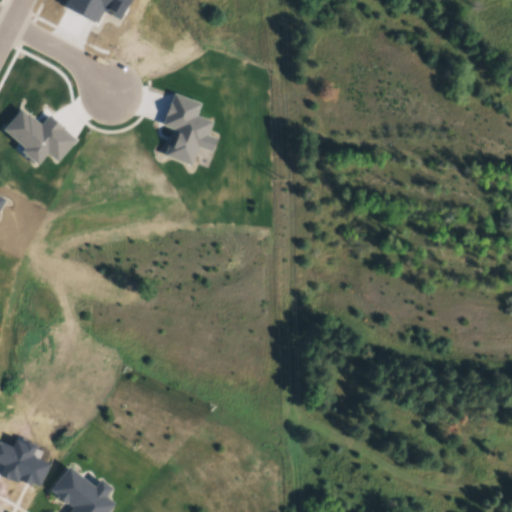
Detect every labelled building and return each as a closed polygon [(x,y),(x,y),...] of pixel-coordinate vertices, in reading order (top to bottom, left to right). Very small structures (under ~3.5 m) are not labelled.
[(96,25),(61,7),(64,0),(130,0),(119,20),(102,12),(96,25)] [(173,95),(198,105),(194,116),(212,123),(207,136),(218,141),(212,155),(199,150),(192,169),(161,157),(172,130),(160,125),(173,95)] [(1,130),(21,108),(40,125),(48,116),(77,141),(55,165),(45,156),(36,166),(21,153),(23,150),(1,130)] [(0,437),(10,442),(14,434),(24,439),(25,435),(36,440),(31,451),(49,460),(38,483),(30,479),(29,482),(19,477),(17,481),(0,473),(0,466),(2,462),(0,461),(0,437)] [(66,466),(92,487),(99,478),(111,487),(104,496),(113,503),(106,511),(67,511),(72,506),(49,488),(66,466)]
